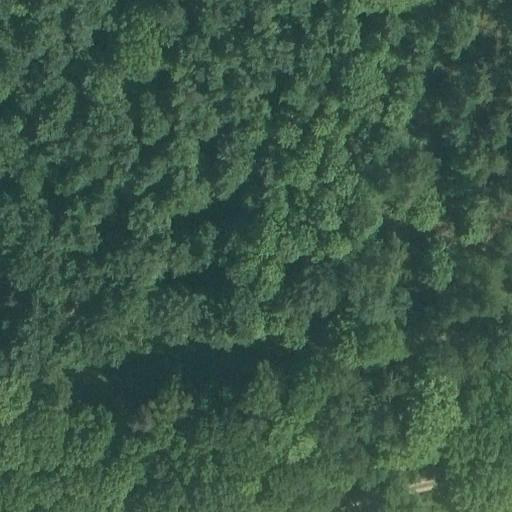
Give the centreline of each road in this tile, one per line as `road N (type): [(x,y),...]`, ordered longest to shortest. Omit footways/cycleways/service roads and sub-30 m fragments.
road 1 (track): [(0,306),(511,245)]
road 2 (track): [(511,460),(449,484),(317,511)]
